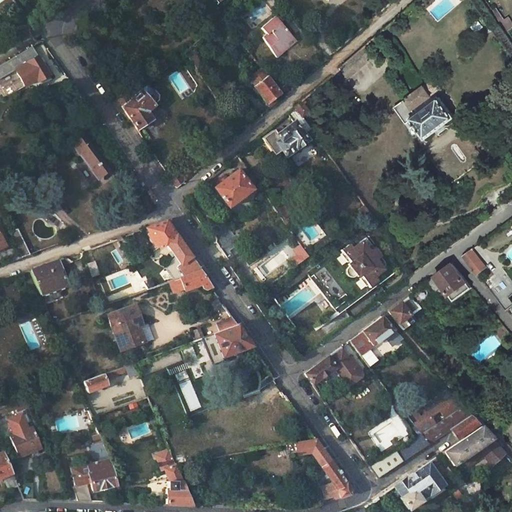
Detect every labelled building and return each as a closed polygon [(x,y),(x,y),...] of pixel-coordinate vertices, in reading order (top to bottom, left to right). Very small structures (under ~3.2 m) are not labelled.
[(511,26),(505,17),(500,20),(506,30),(511,26)] [(285,49),(295,41),(277,18),(262,31),(267,36),(261,41),(277,60),(287,51),(285,49)] [(187,48),(182,53),(194,69),(200,66),(187,48)] [(9,59),(24,85),(36,79),(37,80),(47,75),(36,56),(25,62),(19,53),(9,59)] [(260,68),(247,77),(253,85),(252,86),(269,108),(277,101),(274,97),(279,93),(260,68)] [(47,75),(37,80),(40,85),(49,79),(47,75)] [(433,79),(393,106),(401,117),(440,89),(433,79)] [(130,98),(124,91),(115,99),(136,128),(151,118),(145,112),(153,105),(139,90),(130,98)] [(309,111),(304,103),(307,101),(304,97),(294,105),(302,117),(309,111)] [(438,97),(410,118),(424,138),(453,117),(438,97)] [(273,129),(261,138),(273,154),(279,149),(284,155),(286,154),(287,155),(289,155),(294,151),(294,150),(293,149),(306,139),(305,139),(313,133),(302,117),(294,105),(286,112),(292,121),(283,128),(281,126),(274,131),(273,129)] [(239,116),(230,121),(239,133),(246,127),(239,116)] [(82,135),(69,144),(94,179),(107,170),(82,135)] [(237,154),(232,158),(238,167),(243,164),(237,154)] [(213,186),(212,187),(226,206),(250,188),(237,169),(226,177),(213,186)] [(181,172),(171,179),(176,187),(186,179),(181,172)] [(224,174),(211,183),(213,186),(226,177),(224,174)] [(146,194),(136,201),(144,213),(154,206),(146,194)] [(283,219),(291,213),(281,201),(274,207),(283,219)] [(144,228),(157,247),(164,243),(177,264),(175,266),(182,276),(199,270),(190,258),(170,229),(164,220),(144,228)] [(239,244),(225,223),(210,233),(225,254),(239,244)] [(17,229),(9,231),(21,256),(29,254),(17,229)] [(366,276),(368,275),(369,276),(378,270),(370,259),(376,255),(373,251),(367,255),(359,244),(351,250),(352,252),(350,253),(345,247),(337,252),(339,254),(337,256),(342,263),(344,262),(346,264),(344,266),(345,267),(345,269),(345,271),(346,272),(347,273),(348,275),(349,275),(350,276),(352,277),(353,278),(355,277),(357,279),(355,281),(360,288),(362,286),(363,288),(370,283),(366,276)] [(308,256),(299,245),(292,250),(295,255),(291,258),(296,265),(308,256)] [(473,270),(483,263),(471,247),(461,255),(473,270)] [(56,260),(29,270),(39,294),(65,284),(56,260)] [(95,260),(87,263),(92,276),(99,273),(95,260)] [(428,281),(437,293),(443,288),(453,301),(471,288),(451,263),(433,277),(428,281)] [(324,268),(314,275),(328,295),(335,291),(340,297),(332,302),(336,308),(347,301),(324,268)] [(182,276),(177,278),(179,283),(182,290),(197,285),(200,294),(212,290),(210,287),(199,270),(182,276)] [(146,281),(141,283),(142,286),(143,290),(153,287),(152,284),(150,279),(146,281)] [(500,279),(489,288),(510,314),(511,312),(511,300),(508,296),(511,293),(508,288),(500,279)] [(396,324),(417,308),(414,303),(412,301),(408,296),(397,304),(387,311),(396,324)] [(119,322),(124,336),(141,330),(140,326),(142,325),(135,304),(106,314),(110,325),(119,322)] [(489,309),(486,311),(492,319),(495,317),(489,309)] [(205,327),(209,335),(236,325),(232,320),(230,316),(205,327)] [(358,355),(382,337),(389,346),(399,338),(380,317),(363,329),(348,341),(356,352),(358,355)] [(118,348),(144,339),(141,330),(124,336),(119,322),(110,325),(118,348)] [(201,338),(211,364),(222,360),(221,357),(251,346),(236,325),(209,335),(201,338)] [(497,330),(506,341),(511,336),(502,325),(497,330)] [(188,329),(182,331),(186,343),(193,341),(188,329)] [(348,341),(340,346),(349,357),(356,352),(348,341)] [(326,357),(304,373),(311,385),(334,368),(347,386),(360,377),(344,359),(337,349),(326,357)] [(67,360),(54,365),(59,376),(71,372),(67,360)] [(101,387),(106,385),(104,379),(125,371),(128,377),(137,374),(133,363),(76,383),(81,394),(95,389),(101,387)] [(428,415),(425,411),(410,421),(424,440),(427,444),(469,415),(449,393),(433,404),(437,409),(428,415)] [(174,451),(159,414),(154,416),(157,423),(167,449),(169,453),(174,451)] [(154,416),(149,418),(151,425),(157,423),(154,416)] [(479,426),(442,452),(451,465),(461,458),(466,466),(481,456),(489,465),(503,453),(479,426)] [(31,427),(8,437),(16,457),(39,447),(31,427)] [(349,490),(329,460),(314,438),(293,442),(295,454),(313,451),(322,465),(319,467),(330,484),(319,487),(322,498),(336,494),(337,497),(347,494),(349,490)] [(102,444),(95,446),(99,454),(101,459),(107,457),(102,444)] [(157,464),(160,463),(167,481),(166,481),(166,488),(165,503),(190,504),(169,453),(167,449),(153,455),(157,464)] [(2,451),(0,452),(0,477),(3,476),(13,500),(22,498),(15,481),(2,451)] [(395,451),(369,468),(375,478),(401,461),(395,451)] [(181,455),(173,456),(175,463),(182,462),(181,455)] [(446,471),(436,456),(428,461),(436,472),(439,476),(446,471)] [(88,481),(90,490),(115,484),(110,465),(107,457),(101,459),(69,468),(73,484),(72,488),(75,497),(76,501),(90,501),(85,481),(88,481)] [(425,463),(433,474),(436,472),(428,461),(425,463)] [(398,498),(405,509),(419,500),(418,499),(440,484),(433,474),(425,463),(391,486),(399,497),(398,498)] [(453,480),(449,483),(454,491),(458,488),(453,480)] [(31,482),(15,481),(22,498),(32,498),(31,482)] [(241,481),(233,481),(233,490),(241,490),(241,481)]
